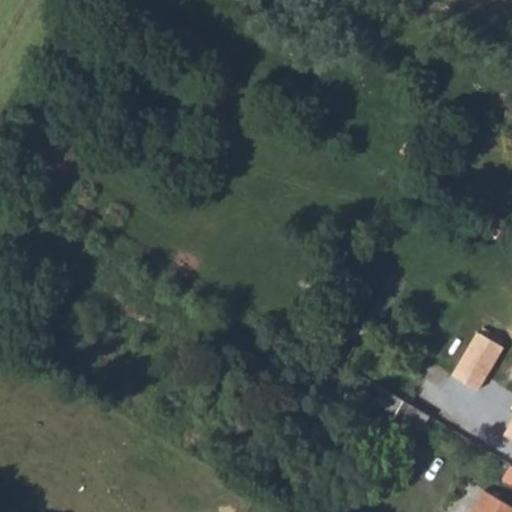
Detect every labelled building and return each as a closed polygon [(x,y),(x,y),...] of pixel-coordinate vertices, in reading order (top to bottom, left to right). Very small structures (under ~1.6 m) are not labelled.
[(482,325),(476,334),(496,346),(501,337),(482,325)] [(384,336),(367,327),(361,336),(378,347),(384,336)] [(472,332),(450,369),(476,384),(498,347),(496,346),(476,334),(472,332)] [(313,350),(290,337),(285,346),(317,366),(320,360),(311,355),(313,350)] [(314,371),(317,366),(285,346),(282,353),(314,371)] [(473,391),(476,384),(450,369),(446,376),(473,391)] [(396,412),(421,426),(427,416),(402,401),(396,412)] [(418,430),(421,426),(396,412),(393,416),(418,430)] [(511,412),(502,428),(503,428),(511,434),(511,443),(511,446),(511,412)] [(497,437),(511,446),(511,443),(511,434),(503,428),(497,437)] [(511,511),(511,506),(478,487),(463,511),(511,511)]
